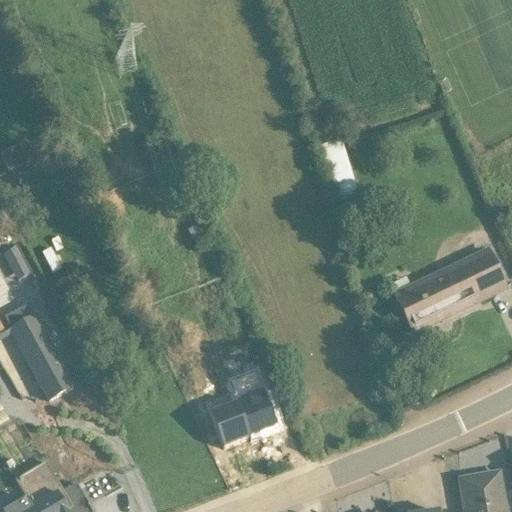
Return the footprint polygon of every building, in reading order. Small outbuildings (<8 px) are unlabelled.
[(38,160),(30,142),(7,152),(15,170),(38,160)] [(336,203),(355,200),(346,144),(327,147),(336,203)] [(16,251),(3,258),(17,283),(30,276),(16,251)] [(60,273),(49,252),(41,256),(51,277),(60,273)] [(410,336),(415,336),(504,293),(487,252),(408,289),(404,281),(388,289),(392,297),(390,298),(410,336)] [(47,406),(82,386),(75,374),(68,377),(36,318),(35,319),(28,307),(27,307),(4,320),(11,333),(9,334),(47,406)] [(98,335),(93,326),(71,336),(75,345),(98,335)] [(249,442),(276,431),(254,375),(227,386),(236,407),(249,442)] [(236,407),(208,418),(222,452),(249,442),(236,407)] [(90,511),(76,486),(75,486),(62,494),(44,465),(14,483),(15,488),(29,511),(90,511)] [(504,511),(498,477),(457,484),(462,511),(504,511)] [(0,511),(29,511),(15,488),(0,496),(0,511)]
